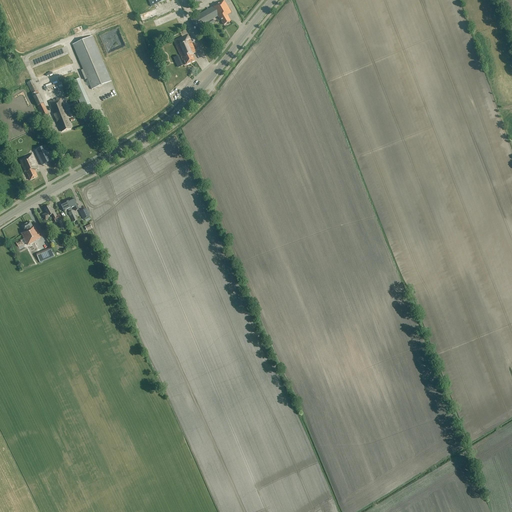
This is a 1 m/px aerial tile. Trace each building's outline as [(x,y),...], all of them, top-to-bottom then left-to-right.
[(191,0),(185,0),(190,12),(195,10),(191,0)] [(231,13),(224,1),(191,20),(196,29),(200,35),(204,32),(200,27),(210,21),(212,24),(214,22),(212,20),(218,16),(224,25),(231,21),(227,16),(231,13)] [(186,65),(195,61),(192,54),(197,52),(188,33),(173,40),(183,62),(184,61),(186,65)] [(73,45),(92,90),(111,81),(92,37),(73,45)] [(56,60),(37,64),(40,75),(60,70),(60,69),(63,69),(65,73),(78,70),(76,61),(78,61),(77,57),(71,59),(72,60),(65,62),(62,49),(54,51),(56,60)] [(70,83),(81,108),(90,105),(79,80),(70,83)] [(39,95),(32,81),(26,84),(32,95),(31,95),(42,118),(49,114),(44,104),(43,104),(39,95)] [(62,132),(71,129),(66,115),(67,114),(61,98),(51,102),(62,132)] [(86,121),(98,116),(96,110),(83,115),(86,121)] [(42,166),(53,161),(46,146),(35,151),(42,166)] [(30,181),(38,177),(35,171),(39,169),(32,155),(20,160),(26,175),(27,174),(30,181)] [(79,209),(74,199),(68,202),(71,208),(74,207),(75,211),(79,209)] [(68,202),(61,205),(64,211),(68,210),(69,213),(68,213),(69,216),(70,216),(73,222),(77,221),(72,211),(72,212),(70,209),(71,208),(68,202)] [(45,210),(47,213),(42,216),(45,221),(49,219),(48,217),(49,217),(52,215),(56,223),(62,220),(60,215),(57,216),(55,213),(54,213),(51,206),(45,210)] [(83,220),(87,218),(89,217),(86,209),(80,212),(83,220)] [(33,227),(30,222),(21,226),(24,232),(21,233),(28,246),(41,238),(35,226),(33,227)] [(57,244),(41,244),(41,248),(45,248),(45,257),(55,256),(55,251),(57,251),(57,244)]
